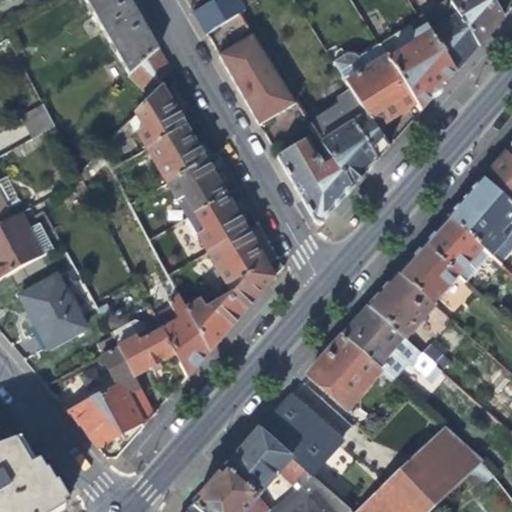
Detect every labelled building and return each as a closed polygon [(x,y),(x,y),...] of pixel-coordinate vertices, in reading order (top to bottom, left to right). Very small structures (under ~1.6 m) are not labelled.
[(83,0),(130,74),(157,47),(139,16),(130,0),(83,0)] [(238,0),(208,0),(192,10),(206,33),(243,8),(238,0)] [(448,0),(447,0),(418,17),(453,74),(467,59),(477,46),(450,2),(448,0)] [(453,0),(450,2),(477,46),(491,31),(503,17),(492,0),(453,0)] [(407,48),(388,61),(414,104),(419,112),(435,94),(453,74),(418,17),(407,24),(411,31),(407,48)] [(251,34),(219,56),(239,90),(258,125),(296,103),(251,34)] [(157,47),(130,74),(149,93),(170,69),(163,58),(157,47)] [(333,63),(347,86),(375,129),(394,116),(414,104),(388,61),(380,50),(356,65),(349,53),(333,63)] [(131,119),(147,147),(185,125),(176,110),(162,86),(132,118),(131,119)] [(315,133),(352,188),(370,168),(387,149),(375,129),(347,86),(333,94),(336,100),(307,119),(315,133)] [(25,119),(36,140),(55,130),(44,109),(25,119)] [(147,147),(167,183),(205,161),(204,158),(208,155),(206,151),(202,144),(197,146),(185,125),(147,147)] [(352,188),(315,133),(276,156),(315,222),(321,224),(340,202),(352,188)] [(511,160),(511,148),(509,145),(503,152),(511,160)] [(511,160),(503,152),(492,165),(481,178),(511,206),(511,160)] [(0,226),(12,220),(7,211),(21,203),(0,161),(0,226)] [(211,169),(205,161),(167,183),(187,218),(225,196),(220,186),(227,182),(222,174),(217,166),(211,169)] [(511,206),(481,178),(462,199),(446,217),(479,246),(484,250),(511,218),(511,206)] [(233,208),(225,196),(187,218),(207,252),(246,230),(240,222),(247,218),(243,211),(239,204),(233,208)] [(12,220),(0,226),(0,281),(42,259),(19,216),(12,220)] [(434,230),(421,245),(454,274),(479,246),(446,217),(434,230)] [(511,248),(511,218),(484,250),(488,254),(499,263),(511,248)] [(252,242),(246,230),(207,252),(227,287),(265,264),(259,254),(266,251),(262,243),(258,237),(252,242)] [(429,302),(454,274),(421,245),(409,259),(397,273),(429,302)] [(463,283),(488,254),(484,250),(479,246),(454,274),(463,283)] [(273,279),(265,264),(227,287),(232,297),(240,317),(261,294),(273,279)] [(433,305),(429,302),(397,273),(382,289),(366,308),(402,339),(433,305)] [(39,326),(54,349),(89,327),(56,276),(21,299),(39,326)] [(154,320),(158,327),(173,357),(185,380),(199,364),(208,353),(186,311),(179,297),(170,302),(174,309),(154,320)] [(200,303),(186,311),(208,353),(225,335),(240,317),(232,297),(205,313),(200,303)] [(402,339),(366,308),(353,323),(341,337),(376,368),(402,339)] [(117,348),(118,350),(134,379),(154,368),(173,357),(158,327),(117,348)] [(345,410),(379,371),(376,368),(341,337),(325,355),(306,376),(345,410)] [(414,349),(402,339),(376,368),(379,371),(388,379),(414,349)] [(427,343),(418,353),(431,364),(438,369),(446,360),(427,343)] [(154,416),(134,379),(118,350),(105,357),(120,386),(69,414),(98,449),(125,433),(141,424),(143,429),(154,416)] [(423,372),(431,364),(418,353),(411,361),(423,372)] [(272,415),(258,431),(290,458),(310,476),(341,441),(288,396),(272,415)] [(356,511),(429,511),(482,461),(445,429),(356,511)] [(290,458),(258,431),(242,449),(224,469),(257,497),(279,470),(290,458)] [(0,511),(57,511),(69,505),(71,495),(24,440),(0,447),(0,511)] [(271,509),(257,497),(224,469),(209,487),(192,506),(198,511),(348,511),(349,511),(310,476),(290,458),(279,470),(294,483),(271,509)]
